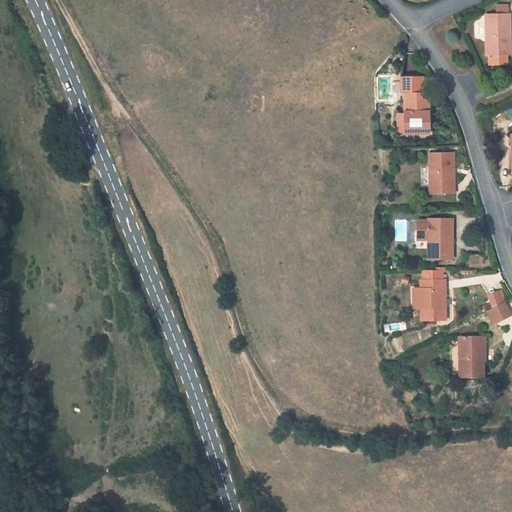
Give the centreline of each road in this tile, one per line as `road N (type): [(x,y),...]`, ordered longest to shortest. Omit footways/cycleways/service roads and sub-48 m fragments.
road 1 (track): [(61,0),(221,243),(259,361),(301,412),(360,432),(511,424)]
road 2 (secondary): [(233,511),(36,0)]
road 3 (residential): [(495,218),(466,111),(411,23)]
